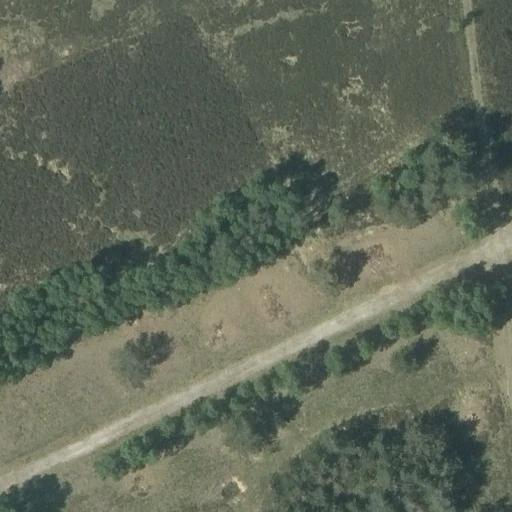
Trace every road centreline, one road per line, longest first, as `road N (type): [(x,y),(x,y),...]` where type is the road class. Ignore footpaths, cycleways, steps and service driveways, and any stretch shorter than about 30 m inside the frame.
road 1 (track): [(0,477),(511,233)]
road 2 (track): [(511,381),(462,0)]
